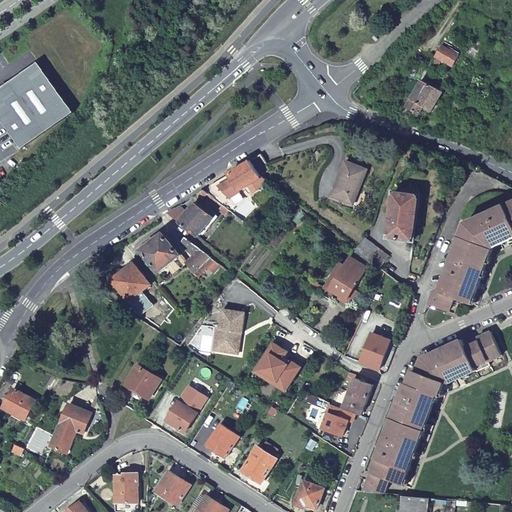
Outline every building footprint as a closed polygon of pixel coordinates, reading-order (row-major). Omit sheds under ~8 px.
[(455,67),(461,55),(443,45),(432,65),(437,67),(441,60),(455,67)] [(39,62),(0,89),(0,116),(22,148),(73,112),(39,62)] [(444,92),(424,80),(408,107),(422,115),(426,108),(433,112),(444,92)] [(270,170),(260,153),(250,160),(260,177),(261,176),(270,170)] [(369,169),(348,159),(339,178),(342,179),(334,196),(354,204),(369,169)] [(258,189),(268,182),(261,176),(260,177),(250,160),(228,173),(232,179),(211,191),(218,197),(215,200),(220,204),(228,210),(231,213),(244,198),(240,191),(248,185),(251,189),(253,190),(255,190),(256,192),(259,190),(258,189)] [(232,179),(228,173),(210,185),(211,191),(232,179)] [(401,193),(394,192),(388,238),(414,241),(420,191),(419,190),(419,189),(417,185),(412,184),(407,188),(406,194),(401,193)] [(201,198),(206,192),(203,189),(196,194),(201,198)] [(431,303),(457,313),(462,298),(473,303),(494,247),(491,246),(491,244),(506,238),(507,240),(511,238),(511,197),(463,218),(452,245),(458,247),(442,289),(437,287),(431,303)] [(180,205),(168,213),(197,237),(213,217),(195,202),(183,217),(178,213),(183,207),(180,205)] [(223,216),(228,210),(220,204),(215,210),(223,216)] [(163,234),(142,250),(151,264),(149,265),(151,269),(154,267),(159,274),(181,259),(163,234)] [(213,274),(220,265),(187,238),(180,246),(196,260),(187,266),(194,275),(201,271),(204,275),(209,271),(213,274)] [(388,256),(364,238),(355,249),(378,266),(380,268),(388,256)] [(352,256),(336,246),(316,278),(332,288),(352,256)] [(126,299),(128,302),(149,287),(132,264),(113,277),(112,276),(110,276),(109,276),(107,277),(106,279),(107,281),(121,302),(126,299)] [(243,313),(223,310),(220,329),(217,328),(214,350),(234,353),(237,331),(241,332),(243,313)] [(366,485),(364,491),(378,492),(384,493),(386,487),(390,478),(403,483),(436,399),(438,400),(446,380),(449,381),(450,378),(463,373),(464,374),(478,369),(479,370),(493,364),(492,360),(506,354),(495,330),(488,333),(489,337),(469,346),(466,338),(424,356),(419,370),(415,368),(407,388),(404,387),(366,485)] [(369,337),(387,344),(389,339),(371,332),(369,337)] [(377,369),(387,344),(369,337),(359,361),(377,369)] [(284,385),(295,368),(282,360),(284,357),(287,352),(273,343),(267,352),(271,355),(261,371),(284,385)] [(300,367),(284,357),(282,360),(295,368),(284,385),(261,371),(271,355),(267,352),(252,377),(263,384),(266,379),(286,391),(300,367)] [(139,365),(127,383),(149,397),(160,378),(139,365)] [(354,373),(348,371),(345,379),(351,381),(343,407),(363,413),(372,383),(353,375),(354,373)] [(180,399),(167,418),(185,431),(208,396),(190,384),(182,396),(184,397),(182,400),(180,399)] [(14,389),(4,409),(26,421),(36,401),(14,389)] [(323,427),(343,434),(349,419),(353,420),(356,412),(331,403),(328,411),(329,412),(323,427)] [(69,406),(51,448),(67,455),(77,433),(85,437),(94,415),(69,406)] [(277,417),(281,411),(274,406),(270,412),(277,417)] [(222,423),(209,443),(215,448),(214,451),(222,457),(224,454),(227,456),(241,436),(222,423)] [(265,448),(275,454),(279,448),(269,442),(265,448)] [(25,450),(16,445),(12,452),(22,457),(25,450)] [(262,446),(245,471),(262,482),(279,457),(275,454),(265,448),(262,446)] [(168,471),(155,489),(176,503),(188,484),(168,471)] [(137,476),(117,477),(117,504),(137,503),(137,476)] [(307,480),(298,504),(314,510),(316,507),(318,508),(326,488),(307,480)] [(205,495),(194,511),(224,511),(226,508),(205,495)] [(426,511),(427,503),(428,497),(400,495),(398,511),(426,511)]
